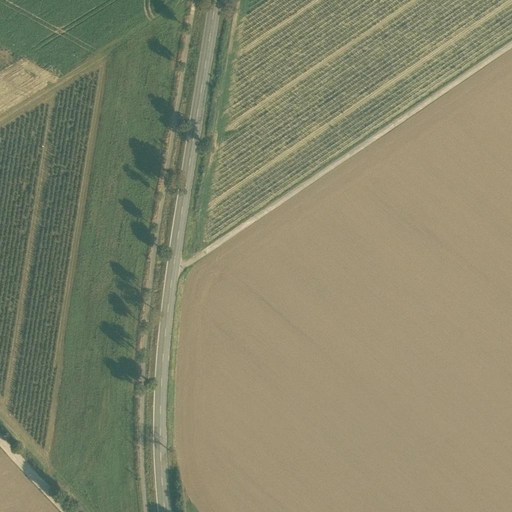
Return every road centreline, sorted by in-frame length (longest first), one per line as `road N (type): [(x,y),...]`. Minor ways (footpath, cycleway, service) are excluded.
road 1 (secondary): [(163,511),(164,346),(214,0)]
road 2 (track): [(172,267),(511,44)]
